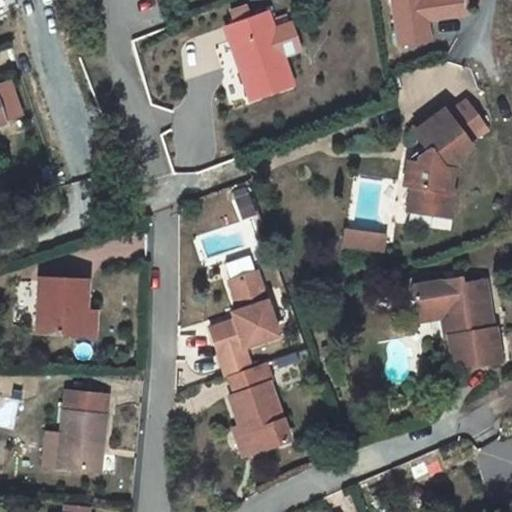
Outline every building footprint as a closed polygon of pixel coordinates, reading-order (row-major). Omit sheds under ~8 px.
[(393,0),(391,25),(422,28),(424,7),(453,10),(453,2),(465,3),(478,4),(478,0),(393,0)] [(465,3),(453,2),(453,10),(465,11),(465,3)] [(251,100),(294,85),(268,12),(232,25),(247,68),(241,70),(251,100)] [(226,27),(241,70),(247,68),(232,25),(226,27)] [(227,42),(216,45),(229,104),(241,101),(227,42)] [(0,106),(4,118),(21,112),(10,82),(0,85),(0,106)] [(465,102),(447,115),(450,118),(468,145),(487,132),(465,102)] [(414,131),(417,135),(432,125),(435,129),(450,118),(447,115),(444,110),(414,131)] [(468,145),(450,118),(435,129),(432,125),(417,135),(428,150),(418,156),(417,164),(407,162),(404,184),(412,185),(408,210),(433,213),(434,206),(451,209),(453,192),(450,191),(454,163),(472,150),(468,145)] [(433,213),(449,216),(451,209),(434,206),(433,213)] [(346,230),(345,237),(357,238),(356,246),(355,248),(382,251),(384,235),(346,230)] [(357,238),(345,237),(344,245),(356,246),(357,238)] [(277,336),(256,272),(229,281),(239,310),(231,313),(234,320),(209,328),(225,376),(250,368),(243,347),(277,336)] [(460,277),(445,280),(446,286),(461,283),(460,277)] [(87,280),(39,278),(37,332),(85,334),(86,311),(87,280)] [(445,280),(412,286),(417,313),(449,308),(454,334),(450,335),(450,337),(455,368),(502,360),(496,327),(494,327),(486,279),(461,283),(446,286),(445,280)] [(449,308),(417,313),(418,321),(443,317),(446,337),(450,337),(450,335),(454,334),(449,308)] [(96,311),(86,311),(85,334),(95,335),(96,311)] [(295,353),(276,359),(279,368),(298,361),(295,353)] [(266,363),(262,364),(269,383),(272,381),(266,363)] [(269,383),(262,364),(229,376),(235,394),(229,397),(240,427),(250,454),(289,440),(269,383)] [(107,395),(67,391),(62,434),(59,467),(100,471),(107,395)] [(250,454),(240,427),(233,429),(243,456),(250,454)] [(44,466),(59,467),(62,434),(47,433),(44,466)]
